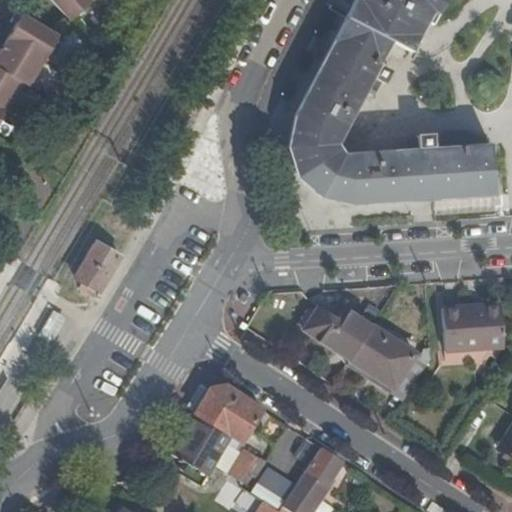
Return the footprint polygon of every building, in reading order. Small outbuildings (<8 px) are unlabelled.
[(48,0),(63,17),(81,0),(48,0)] [(355,0),(354,3),(347,16),(396,40),(416,51),(431,22),(436,24),(449,0),(355,0)] [(12,11),(0,30),(0,39),(36,61),(51,35),(12,11)] [(500,197),(493,142),(452,145),(348,153),(342,144),(396,40),(347,16),(296,114),(289,145),(301,177),(325,199),(358,207),(500,197)] [(36,61),(0,39),(0,73),(15,82),(21,85),(36,61)] [(0,105),(0,106),(15,82),(0,73),(0,105)] [(92,243),(73,278),(96,290),(117,256),(92,243)] [(443,352),(503,350),(501,311),(468,313),(467,308),(442,309),(443,352)] [(315,311),(302,333),(347,361),(369,327),(343,310),(334,322),(315,311)] [(392,390),(413,356),(369,327),(347,361),(392,390)] [(210,390),(199,384),(186,406),(196,412),(210,390)] [(210,390),(196,412),(193,417),(227,438),(223,445),(229,450),(236,441),(237,442),(258,410),(221,386),(210,390)] [(227,438),(193,417),(161,467),(157,473),(192,494),(223,445),(227,438)] [(511,458),(511,418),(511,420),(511,422),(497,448),(511,458)] [(304,440),(267,495),(271,498),(279,503),(283,498),(316,449),(304,440)] [(316,449),(283,498),(279,503),(277,506),(278,507),(286,511),(308,511),(304,508),(317,489),(319,490),(339,462),(316,449)] [(245,453),(231,475),(241,481),(256,460),(245,453)] [(279,503),(271,498),(265,506),(272,511),(277,506),(279,503)]
